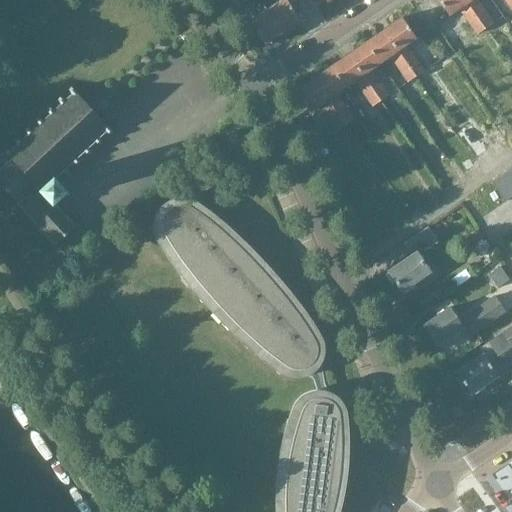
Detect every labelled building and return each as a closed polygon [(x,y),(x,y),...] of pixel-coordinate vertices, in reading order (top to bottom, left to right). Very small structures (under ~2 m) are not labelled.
[(282,33),(267,11),(255,20),(244,4),(240,7),(235,0),(224,0),(252,39),(258,35),(266,45),(282,33)] [(283,0),(267,11),(282,33),(301,21),(294,11),(301,6),(296,0),(283,0)] [(485,30),(463,0),(438,0),(449,16),(459,9),(478,36),(485,30)] [(463,0),(485,30),(493,25),(476,0),(463,0)] [(384,32),(416,78),(424,73),(406,46),(416,39),(402,20),(384,32)] [(416,78),(384,32),(366,45),(381,64),(390,57),(408,83),(416,78)] [(366,45),(349,56),(381,103),(389,97),(371,71),(381,64),(366,45)] [(332,68),(345,89),(355,82),(373,108),(381,103),(349,56),(332,68)] [(314,80),(346,127),(354,121),(335,95),(345,89),(332,68),(314,80)] [(346,127),(314,80),(296,93),(310,113),(320,106),(338,132),(346,127)] [(113,133),(72,89),(69,91),(72,95),(65,102),(61,99),(58,101),(62,105),(54,113),(50,109),(48,112),(51,115),(43,123),(40,119),(37,122),(40,126),(33,132),(29,129),(26,131),(30,135),(21,143),(18,139),(15,141),(18,145),(10,153),(7,149),(4,151),(8,155),(1,162),(5,167),(0,171),(0,184),(57,246),(77,227),(56,204),(68,192),(56,180),(64,173),(68,176),(70,173),(67,170),(75,163),(78,166),(81,163),(78,160),(86,152),(89,156),(92,153),(89,150),(97,143),(100,146),(103,144),(99,140),(107,133),(110,136),(113,133)] [(354,121),(346,127),(352,137),(364,129),(357,119),(354,121)] [(447,126),(456,150),(474,144),(464,119),(447,126)] [(511,171),(510,169),(500,175),(511,192),(511,171)] [(511,192),(500,175),(490,182),(504,202),(511,196),(511,192)] [(166,213),(164,215),(162,221),(162,225),(163,232),(168,240),(179,257),(205,290),(239,326),(268,353),(278,360),(286,366),(291,369),(298,370),(300,370),(306,368),(308,367),(313,362),(316,357),(317,348),(315,341),(311,334),(300,317),(291,306),(273,283),(252,260),(246,253),(229,238),(207,218),(194,209),(185,205),(177,205),(170,208),(166,213)] [(419,256),(437,243),(427,228),(404,244),(412,256),(389,272),(403,292),(431,273),(419,256)] [(475,244),(474,249),(479,255),(484,256),(488,253),(489,248),(484,242),(479,241),(475,244)] [(488,275),(497,288),(509,280),(500,267),(488,275)] [(467,339),(489,324),(506,313),(495,298),(478,308),(458,322),(449,308),(424,325),(428,331),(423,334),(433,348),(438,345),(461,330),(467,339)] [(482,357),(456,375),(469,396),(496,377),(495,377),(505,370),(506,370),(511,366),(511,327),(478,351),(482,357)] [(320,398),(314,399),(308,402),(303,408),(299,418),(295,430),(292,441),(290,451),(287,472),(285,492),(285,498),(285,511),(331,511),(335,498),(338,486),(339,477),(341,463),(341,454),(341,443),(341,433),(340,417),(339,413),(337,407),(335,405),(331,401),(327,399),(320,398)] [(445,433),(458,423),(447,408),(434,418),(445,433)]
